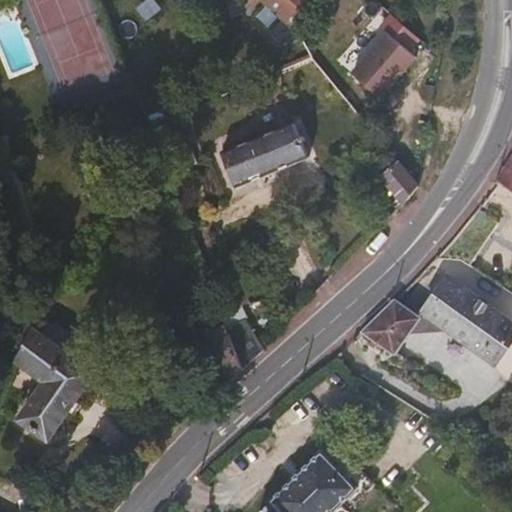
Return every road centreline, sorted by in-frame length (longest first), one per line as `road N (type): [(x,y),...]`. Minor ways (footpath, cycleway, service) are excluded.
road 1 (tertiary): [(141,511),(202,441),(390,269)]
road 2 (tertiary): [(497,0),(477,122),(390,269)]
road 3 (tertiary): [(390,269),(460,201),(511,103)]
